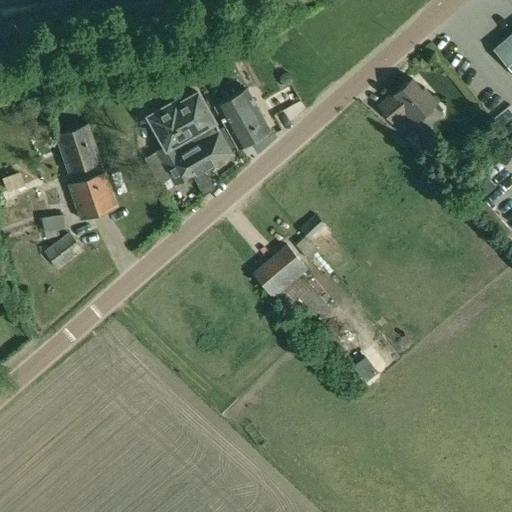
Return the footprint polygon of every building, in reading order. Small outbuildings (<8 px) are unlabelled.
[(511,34),(496,49),(511,68),(511,34)] [(280,75),(279,80),(282,84),(287,85),(292,83),(293,77),(290,73),(285,72),(280,75)] [(394,96),(380,108),(392,123),(404,112),(413,123),(437,103),(424,87),(421,89),(412,78),(393,94),(394,96)] [(246,88),(214,104),(225,124),(226,123),(237,145),(239,148),(269,130),(246,88)] [(156,151),(144,157),(160,184),(171,178),(174,183),(191,174),(203,168),(208,165),(231,152),(229,148),(237,145),(226,123),(225,124),(218,128),(214,120),(197,92),(177,103),(175,100),(148,115),(159,134),(155,136),(161,148),(156,151)] [(89,122),(57,133),(69,171),(72,170),(76,180),(69,182),(81,219),(119,205),(106,171),(105,171),(101,160),(89,122)] [(414,130),(405,138),(417,154),(427,146),(425,143),(416,133),(414,130)] [(6,143),(0,144),(0,163),(12,160),(6,143)] [(208,165),(203,168),(208,176),(213,174),(208,165)] [(0,205),(20,204),(18,169),(0,169),(0,205)] [(196,192),(202,201),(223,188),(217,178),(196,192)] [(486,199),(477,206),(502,236),(511,229),(486,199)] [(52,215),(42,216),(46,237),(60,235),(59,228),(66,226),(63,202),(50,204),(52,215)] [(315,214),(299,228),(309,238),(325,224),(315,214)] [(40,220),(6,232),(10,243),(44,231),(40,220)] [(70,230),(44,249),(58,268),(84,249),(70,230)] [(307,235),(296,244),(308,260),(319,251),(307,235)] [(287,243),(253,273),(287,312),(301,300),(313,314),(326,303),(306,280),(312,274),(308,270),(309,269),(287,243)] [(425,319),(435,310),(426,300),(416,309),(425,319)]
